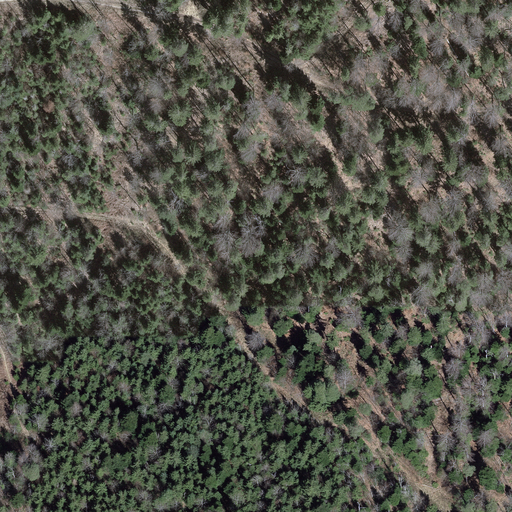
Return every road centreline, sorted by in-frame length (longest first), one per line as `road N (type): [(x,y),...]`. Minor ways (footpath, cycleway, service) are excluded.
road 1 (track): [(453,511),(402,465),(280,390),(213,301),(141,228),(0,206)]
road 2 (track): [(80,0),(213,26),(310,77),(408,107),(511,105)]
